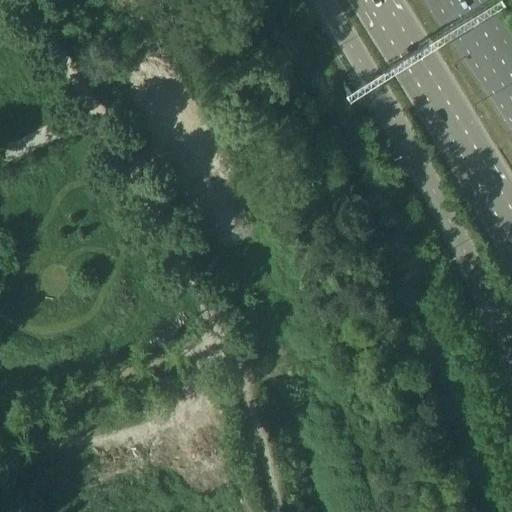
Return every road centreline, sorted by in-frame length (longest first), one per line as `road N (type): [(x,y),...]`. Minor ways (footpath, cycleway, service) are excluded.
road 1 (trunk): [(326,0),(511,358)]
road 2 (trunk): [(372,0),(511,228)]
road 3 (trunk): [(511,109),(442,0)]
